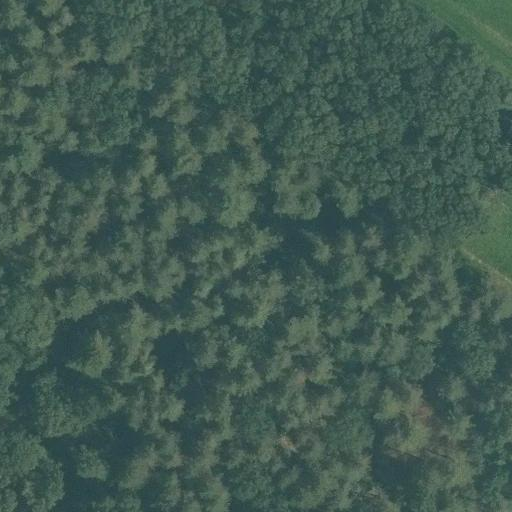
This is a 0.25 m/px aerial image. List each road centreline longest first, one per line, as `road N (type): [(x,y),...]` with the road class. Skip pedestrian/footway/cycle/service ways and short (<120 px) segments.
road 1 (track): [(421,226),(83,0)]
road 2 (track): [(179,511),(107,461),(0,258)]
